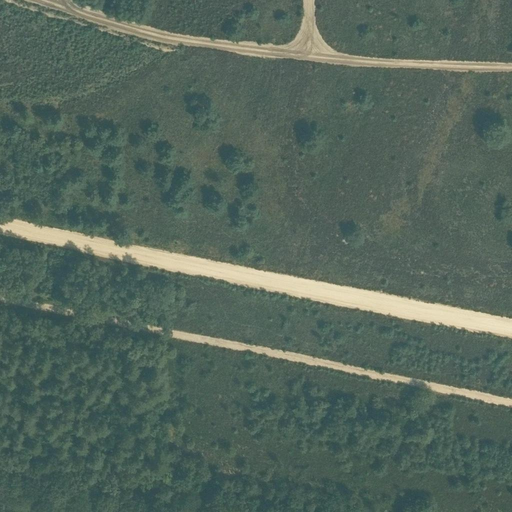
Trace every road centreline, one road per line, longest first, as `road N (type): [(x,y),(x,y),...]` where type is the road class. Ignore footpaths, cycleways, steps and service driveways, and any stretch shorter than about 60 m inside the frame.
road 1 (track): [(511,328),(0,222)]
road 2 (unclassified): [(202,511),(0,467)]
